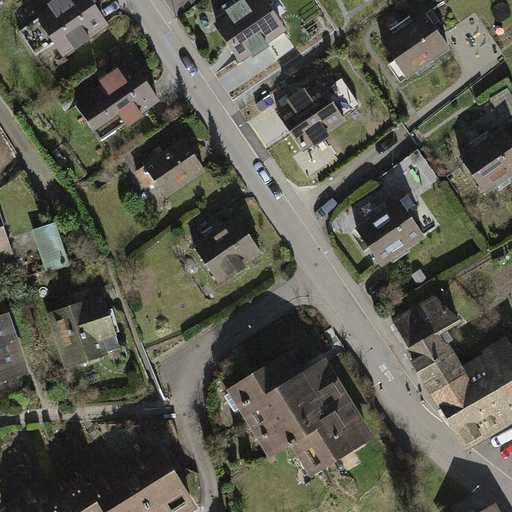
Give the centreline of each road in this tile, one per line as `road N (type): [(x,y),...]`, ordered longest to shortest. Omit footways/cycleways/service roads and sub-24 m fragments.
road 1 (residential): [(319,270),(135,0)]
road 2 (residential): [(319,270),(210,342),(190,367),(181,404),(211,485),(211,511)]
road 3 (residential): [(511,495),(417,413),(319,270)]
